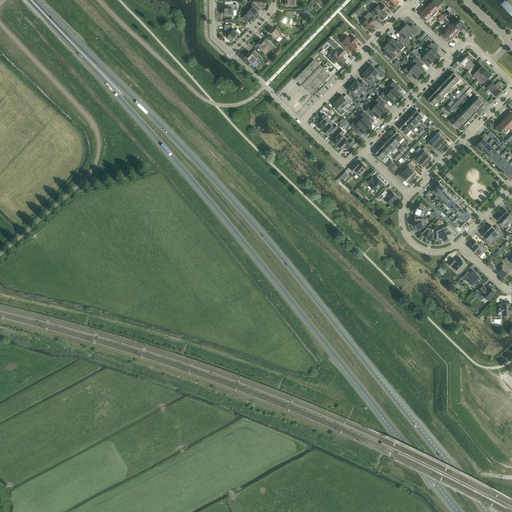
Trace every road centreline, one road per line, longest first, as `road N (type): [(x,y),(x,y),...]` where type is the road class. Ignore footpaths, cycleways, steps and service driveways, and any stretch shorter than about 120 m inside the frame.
road 1 (trunk): [(485,511),(217,185),(34,0)]
road 2 (trunk): [(28,0),(203,189),(460,511)]
road 3 (track): [(352,405),(214,352),(0,295)]
road 4 (residential): [(360,150),(344,165),(301,122),(405,9)]
road 5 (residential): [(511,91),(409,196)]
road 6 (residential): [(360,150),(454,54)]
